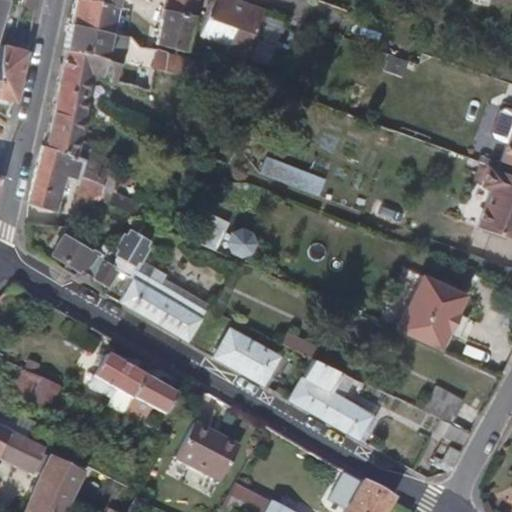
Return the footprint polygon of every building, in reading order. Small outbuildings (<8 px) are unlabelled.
[(22,0),(4,0),(3,2),(2,10),(18,15),(20,7),(22,0)] [(22,0),(20,7),(33,10),(35,0),(22,0)] [(74,0),(71,0),(66,27),(108,38),(108,35),(114,9),(74,0)] [(74,0),(114,9),(116,0),(74,0)] [(195,0),(165,0),(165,1),(162,14),(191,20),(192,18),(195,0)] [(357,0),(353,13),(387,25),(395,0),(357,0)] [(412,0),(395,0),(387,25),(387,26),(401,31),(412,0)] [(11,40),(18,15),(2,10),(0,16),(0,47),(1,48),(8,50),(11,40)] [(162,14),(158,29),(187,37),(191,20),(162,14)] [(207,21),(192,18),(191,20),(187,37),(185,45),(206,49),(208,48),(209,34),(206,33),(207,21)] [(108,35),(108,38),(66,27),(63,51),(65,51),(119,67),(127,39),(108,35)] [(185,45),(187,37),(158,29),(154,46),(183,52),(185,45)] [(209,34),(208,48),(217,50),(230,51),(234,40),(209,34)] [(8,50),(1,48),(0,50),(0,99),(11,101),(13,102),(23,54),(8,50)] [(230,51),(217,50),(213,61),(225,65),(230,51)] [(119,67),(65,51),(58,81),(86,87),(87,85),(88,77),(113,85),(114,83),(119,67)] [(146,70),(150,71),(161,74),(166,55),(154,53),(152,63),(147,63),(146,70)] [(384,72),(403,75),(406,56),(387,53),(384,72)] [(166,55),(161,74),(173,78),(198,83),(203,64),(166,55)] [(136,87),(145,92),(150,71),(146,70),(140,70),(136,87)] [(43,148),(72,160),(86,87),(58,81),(43,148)] [(511,120),(498,162),(511,166),(511,120)] [(80,163),(72,160),(43,148),(40,147),(33,173),(27,200),(27,204),(52,212),(63,174),(76,178),(77,175),(80,163)] [(80,163),(77,175),(82,177),(101,185),(102,185),(106,171),(80,161),(80,163)] [(511,175),(487,167),(480,186),(488,189),(475,226),(511,239),(511,175)] [(96,202),(99,190),(101,185),(82,177),(74,205),(90,213),(96,202)] [(133,218),(138,206),(99,190),(96,202),(127,216),(133,218)] [(206,210),(196,238),(217,244),(226,217),(206,210)] [(246,235),(239,232),(230,235),(226,244),(230,253),(237,256),(247,253),(250,243),(246,235)] [(113,264),(113,271),(124,277),(117,291),(122,293),(117,302),(185,341),(202,311),(156,285),(144,278),(129,270),(133,262),(137,264),(144,251),(143,249),(141,248),(143,242),(126,233),(123,238),(119,237),(117,241),(115,246),(113,249),(115,251),(112,256),(114,257),(111,263),(113,264)] [(105,285),(113,271),(113,264),(111,263),(104,259),(88,251),(87,253),(74,245),(73,246),(59,239),(50,255),(76,270),(73,276),(86,284),(90,277),(92,278),(91,279),(101,285),(102,283),(105,285)] [(112,256),(107,254),(104,259),(111,263),(114,257),(112,256)] [(161,277),(148,270),(144,278),(156,285),(161,277)] [(449,315),(456,297),(413,278),(390,333),(433,352),(440,334),(443,334),(450,316),(449,315)] [(260,385),(275,358),(227,330),(211,356),(260,385)] [(141,381),(102,359),(90,381),(112,392),(130,401),(131,400),(141,381)] [(310,359),(287,400),(313,415),(326,393),(328,387),(337,372),(310,359)] [(34,382),(23,376),(12,399),(54,420),(64,397),(34,382)] [(112,392),(90,381),(87,388),(90,393),(107,400),(112,392)] [(173,398),(141,381),(131,400),(162,417),(173,398)] [(447,423),(457,404),(430,390),(420,409),(447,423)] [(367,416),(326,393),(313,415),(353,439),(362,424),(367,416)] [(98,420),(76,409),(67,426),(90,437),(98,420)] [(130,423),(134,415),(125,411),(121,419),(130,423)] [(373,419),(367,416),(362,424),(368,427),(373,419)] [(217,485),(236,450),(191,426),(172,461),(217,485)] [(0,431),(0,452),(8,436),(0,431)] [(13,440),(13,438),(8,436),(0,452),(0,458),(29,472),(38,456),(39,452),(13,440)] [(450,468),(457,454),(447,448),(440,463),(450,468)] [(46,460),(38,456),(29,472),(38,476),(46,460)] [(46,460),(38,476),(28,501),(52,511),(62,511),(65,505),(79,477),(78,475),(46,460)] [(359,482),(337,470),(330,482),(352,494),(359,482)] [(381,511),(389,499),(359,482),(352,494),(342,511),(381,511)] [(10,511),(15,499),(0,492),(0,511),(10,511)] [(128,511),(133,503),(115,493),(104,511),(128,511)] [(219,511),(248,511),(249,511),(225,499),(218,511),(219,511)] [(52,511),(28,501),(23,511),(52,511)]
